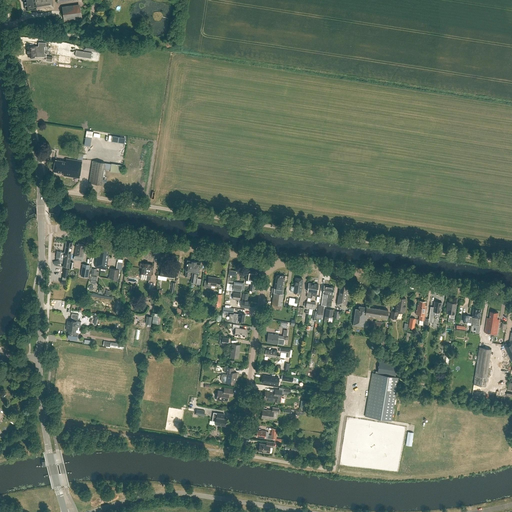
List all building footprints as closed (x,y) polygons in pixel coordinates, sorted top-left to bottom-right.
[(38,12),(54,10),(52,0),(24,0),(26,10),(37,9),(38,12)] [(82,8),(64,11),(65,19),(83,17),(82,8)] [(83,50),(99,53),(100,46),(84,43),(83,50)] [(28,56),(35,56),(36,57),(42,57),(46,57),(45,61),(52,61),(56,61),(56,57),(46,56),(46,54),(46,53),(44,53),(41,52),(41,51),(38,51),(35,52),(35,50),(33,50),(32,52),(28,52),(28,56)] [(85,154),(80,153),(79,157),(87,158),(89,146),(86,146),(85,154)] [(55,160),(53,171),(64,173),(65,176),(79,178),(82,161),(66,159),(66,161),(55,160)] [(93,160),(89,183),(101,185),(105,162),(93,160)] [(110,171),(121,173),(122,166),(111,164),(110,171)] [(71,253),(73,242),(66,241),(65,252),(66,252),(64,267),(69,268),(71,253)] [(76,244),(74,259),(75,256),(83,257),(84,255),(85,250),(84,250),(85,245),(83,245),(83,244),(78,243),(78,244),(76,244)] [(96,260),(95,268),(101,269),(104,247),(98,246),(97,258),(96,258),(96,260)] [(108,256),(109,248),(104,247),(101,269),(106,270),(108,258),(109,258),(109,256),(108,256)] [(192,261),(187,260),(186,270),(185,276),(189,277),(190,271),(193,272),(194,272),(194,269),(193,269),(193,267),(191,267),(192,261)] [(199,273),(201,262),(192,261),(191,267),(193,267),(193,269),(194,269),(194,272),(193,272),(191,281),(196,282),(198,272),(199,273)] [(151,275),(153,265),(143,263),(140,263),(140,267),(142,267),(141,273),(140,278),(146,279),(150,280),(151,275)] [(82,264),(81,276),(88,277),(90,265),(82,264)] [(174,277),(175,269),(161,267),(160,275),(174,277)] [(118,279),(120,269),(111,268),(110,268),(109,278),(118,279)] [(256,281),(257,273),(256,272),(248,270),(246,282),(246,283),(251,284),(250,290),(253,290),(254,290),(255,281),(256,281)] [(282,294),(285,276),(278,275),(276,276),(274,293),(271,308),(281,310),(284,294),(282,294)] [(219,286),(220,278),(209,277),(208,281),(205,281),(204,286),(211,287),(211,285),(219,286)] [(294,292),(301,293),(303,279),(302,279),(302,278),(301,278),(300,278),(296,278),(295,282),(295,283),(295,284),(294,292)] [(347,305),(348,295),(347,295),(348,286),(340,285),(339,295),(338,295),(337,304),(347,305)] [(240,300),(241,293),(233,292),(232,299),(240,300)] [(220,306),(222,294),(214,293),(213,305),(220,306)] [(249,307),(250,301),(247,301),(248,295),(243,294),(242,300),(241,306),(249,307)] [(397,297),(395,311),(392,310),(390,317),(396,318),(398,311),(404,312),(406,298),(397,297)] [(428,319),(425,318),(424,318),(426,307),(425,307),(425,301),(419,300),(418,306),(417,310),(416,310),(416,314),(419,315),(419,319),(423,320),(422,326),(427,326),(428,319)] [(315,310),(316,302),(307,301),(306,307),(305,308),(315,310)] [(455,314),(456,303),(448,301),(446,313),(455,314)] [(365,326),(366,320),(369,320),(370,317),(366,316),(367,307),(359,306),(359,309),(355,308),(353,324),(365,326)] [(387,319),(388,310),(367,307),(366,316),(370,317),(369,320),(371,320),(372,321),(372,320),(373,317),(377,318),(377,319),(381,320),(382,319),(387,319)] [(332,316),(333,309),(326,308),(325,315),(324,321),(328,322),(329,316),(332,316)] [(464,314),(463,321),(467,322),(471,322),(471,324),(478,325),(479,322),(479,318),(481,309),(474,308),(472,317),(468,317),(468,315),(464,314)] [(497,334),(500,319),(497,319),(498,312),(490,311),(489,317),(487,317),(485,332),(497,334)] [(160,324),(161,314),(154,313),(152,323),(160,324)] [(244,321),(245,313),(239,313),(239,314),(234,313),(234,315),(233,319),(233,322),(238,322),(239,320),(244,321)] [(70,321),(67,321),(67,325),(78,327),(78,324),(77,324),(78,318),(71,317),(70,321)] [(245,337),(246,329),(239,328),(240,325),(233,324),(232,329),(235,330),(234,336),(245,337)] [(67,325),(66,330),(69,330),(68,334),(67,339),(77,340),(78,332),(76,332),(76,329),(77,330),(78,327),(67,325)] [(288,337),(283,336),(282,339),(278,338),(278,335),(268,333),(267,342),(277,344),(284,345),(285,339),(288,340),(288,337)] [(238,358),(240,344),(232,343),(230,357),(238,358)] [(487,386),(492,348),(480,346),(475,384),(487,386)] [(280,348),(279,352),(286,353),(286,356),(289,357),(291,350),(280,348)] [(280,354),(276,353),(277,350),(271,349),(271,350),(266,349),(265,355),(271,356),(270,357),(279,358),(280,354)] [(236,377),(237,372),(233,372),(234,368),(225,366),(224,371),(228,371),(227,375),(224,374),(222,375),(222,381),(222,382),(235,384),(236,377)] [(398,377),(372,372),(365,416),(391,421),(398,377)] [(262,382),(272,384),(277,385),(278,378),(263,375),(263,376),(262,376),(262,381),(262,382)] [(233,395),(233,389),(223,388),(223,391),(218,390),(217,400),(223,401),(223,400),(228,400),(229,395),(233,395)] [(281,401),(282,390),(275,389),(274,392),(265,391),(264,399),(277,401),(277,400),(281,401)] [(267,409),(267,410),(263,409),(261,417),(273,419),(273,417),(277,418),(279,408),(272,407),(272,410),(267,409)] [(225,426),(226,419),(223,418),(224,414),(213,412),(212,421),(216,421),(215,424),(225,426)] [(271,436),(268,435),(268,432),(266,431),(257,430),(256,436),(275,439),(275,442),(281,443),(282,439),(276,438),(277,429),(272,428),(271,436)] [(273,447),(274,442),(267,441),(266,444),(259,443),(258,451),(269,453),(270,446),(273,447)] [(300,446),(292,444),(290,451),(299,452),(300,446)]
